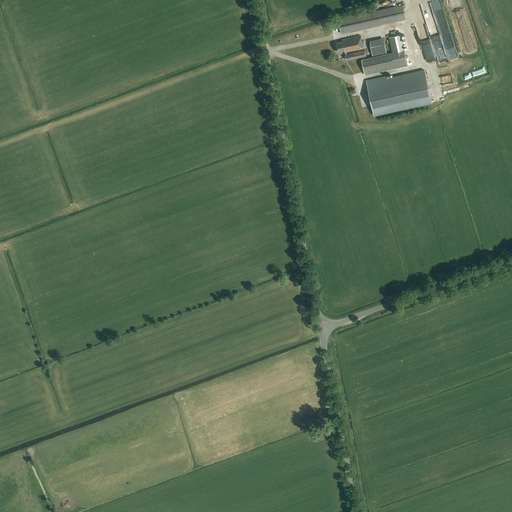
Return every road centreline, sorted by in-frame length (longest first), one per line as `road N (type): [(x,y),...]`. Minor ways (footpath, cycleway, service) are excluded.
road 1 (tertiary): [(321,330),(257,0)]
road 2 (tertiary): [(321,330),(511,261)]
road 3 (tertiary): [(356,511),(321,330)]
